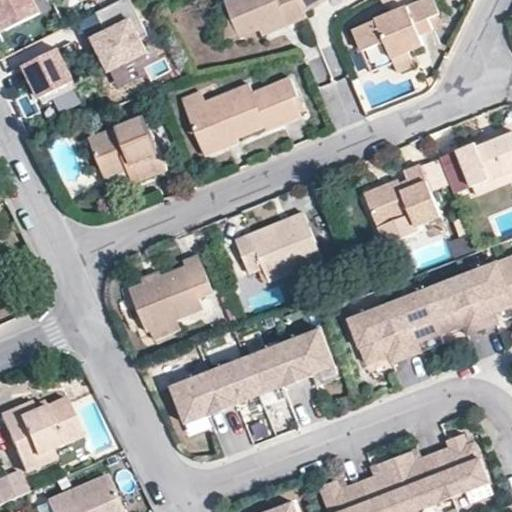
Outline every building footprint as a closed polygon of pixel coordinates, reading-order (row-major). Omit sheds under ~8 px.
[(40,12),(32,0),(0,0),(0,15),(6,28),(40,12)] [(130,0),(127,0),(101,13),(111,33),(97,40),(113,72),(149,53),(141,37),(148,34),(130,0)] [(224,0),(230,12),(238,31),(238,34),(260,25),(283,16),(285,21),(305,13),(304,9),(300,0),(224,0)] [(319,0),(300,0),(304,9),(319,0)] [(425,41),(421,31),(434,26),(434,22),(430,14),(441,10),(437,0),(417,0),(355,27),(364,48),(388,38),(396,58),(398,61),(414,55),(411,48),(425,41)] [(227,35),(238,31),(230,12),(220,16),(227,35)] [(260,25),(262,30),(285,21),(283,16),(260,25)] [(364,48),(373,67),(396,58),(388,38),(364,48)] [(59,52),(28,67),(46,105),(78,90),(59,52)] [(398,61),(401,69),(417,63),(414,55),(398,61)] [(291,80),(253,95),(248,86),(206,103),(186,111),(203,150),(236,137),(238,140),(266,129),(267,132),(303,118),(295,98),(299,97),(291,80)] [(183,103),(186,111),(206,103),(202,95),(183,103)] [(102,171),(126,162),(130,170),(136,185),(171,172),(166,158),(149,117),(89,140),(102,171)] [(461,148),(477,187),(511,172),(511,131),(497,137),(481,145),(479,141),(461,148)] [(479,141),(481,145),(497,137),(495,134),(479,141)] [(238,140),(236,137),(203,150),(206,158),(238,145),(238,142),(238,140)] [(102,171),(106,180),(130,170),(126,162),(102,171)] [(414,186),(405,189),(402,180),(369,194),(382,227),(414,215),(419,225),(444,214),(423,163),(407,169),(410,177),(414,186)] [(511,181),(511,172),(477,187),(480,195),(500,186),(511,181)] [(410,177),(402,180),(405,189),(414,186),(410,177)] [(285,220),(288,226),(252,241),(249,235),(234,241),(247,272),(261,267),(267,280),(322,259),(313,237),(303,212),(285,220)] [(249,235),(252,241),(288,226),(285,220),(249,235)] [(511,255),(500,260),(511,290),(511,255)] [(148,331),(177,319),(202,309),(202,305),(200,298),(213,293),(198,256),(183,261),(185,266),(159,277),(130,289),(148,331)] [(463,274),(483,327),(498,322),(495,312),(511,305),(511,290),(500,260),(463,274)] [(463,274),(425,289),(442,332),(465,324),(468,333),(483,327),(463,274)] [(359,277),(325,291),(331,307),(366,294),(359,277)] [(425,289),(388,303),(408,356),(423,350),(420,341),(442,332),(425,289)] [(388,303),(351,317),(367,361),(390,352),(394,362),(408,356),(388,303)] [(322,327),(173,384),(187,421),(337,364),(322,327)] [(84,435),(68,399),(37,413),(32,402),(2,415),(6,423),(28,472),(58,459),(54,450),(84,435)] [(451,446),(437,451),(455,498),(486,486),(465,432),(448,438),(451,446)] [(413,449),(396,456),(417,511),(455,498),(437,451),(417,459),(413,449)] [(383,472),(362,480),(374,511),(417,511),(396,456),(379,462),(383,472)] [(122,511),(106,475),(48,501),(52,511),(122,511)] [(0,504),(16,497),(6,476),(0,479),(0,504)] [(338,478),(321,485),(331,511),(374,511),(362,480),(342,487),(338,478)] [(299,511),(295,500),(263,511),(299,511)]
